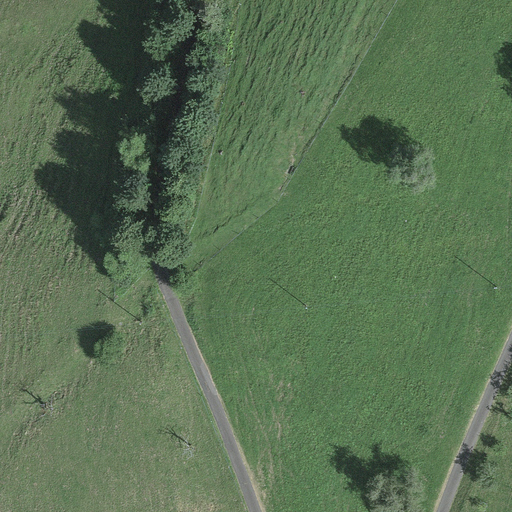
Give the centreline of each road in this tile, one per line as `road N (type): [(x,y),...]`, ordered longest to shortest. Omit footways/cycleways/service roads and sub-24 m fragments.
road 1 (residential): [(196,0),(198,18),(158,160),(156,253),(255,511)]
road 2 (residential): [(443,511),(511,345)]
